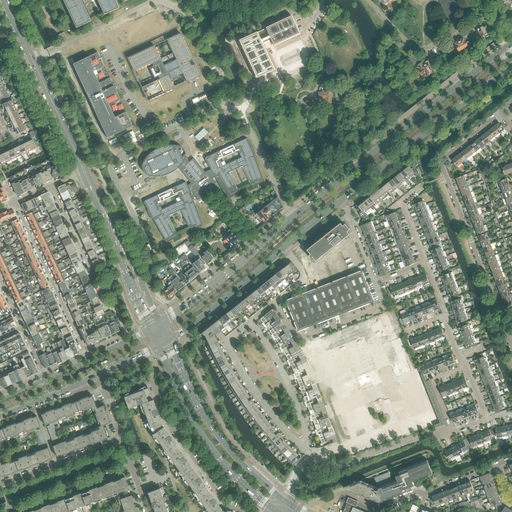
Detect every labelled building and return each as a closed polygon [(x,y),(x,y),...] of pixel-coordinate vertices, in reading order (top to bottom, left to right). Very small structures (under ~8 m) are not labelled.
[(97,0),(104,14),(118,8),(114,0),(63,0),(76,27),(90,21),(80,0),(97,0)] [(440,0),(439,1),(452,28),(464,22),(462,16),(459,18),(457,12),(459,11),(454,0),(451,1),(450,0),(440,0)] [(254,34),(238,42),(256,78),(272,70),(258,41),(295,23),(293,21),(291,22),(288,14),(253,31),(254,34)] [(488,33),(491,31),(489,27),(487,28),(485,25),(480,28),(477,30),(479,32),(481,37),(484,35),(486,37),(490,35),(488,33)] [(200,76),(194,64),(191,65),(189,61),(192,60),(180,33),(167,40),(173,53),(160,59),(154,45),(127,58),(134,71),(152,63),(153,66),(149,68),(154,78),(158,76),(159,79),(141,87),(144,93),(145,95),(148,101),(174,88),(173,87),(170,79),(182,73),(186,81),(187,82),(200,76)] [(469,47),(468,45),(465,40),(464,38),(460,40),(460,38),(459,39),(457,40),(457,41),(454,43),(456,45),(455,45),(459,52),(464,49),(465,50),(469,48),(468,47),(469,47)] [(120,100),(116,91),(110,78),(99,83),(93,71),(104,66),(97,52),(72,64),(107,138),(132,126),(129,120),(127,121),(126,119),(128,118),(125,112),(114,117),(109,105),(120,100)] [(433,66),(432,65),(428,60),(425,63),(420,60),(421,59),(420,58),(420,56),(419,55),(417,54),(416,53),(406,60),(406,61),(407,62),(408,64),(411,66),(418,62),(422,63),(417,67),(420,71),(420,72),(420,73),(420,74),(421,74),(422,74),(422,75),(425,78),(436,70),(433,66)] [(0,99),(8,96),(0,78),(0,99)] [(331,89),(326,89),(326,93),(318,93),(318,98),(326,99),(326,113),(331,113),(331,110),(343,110),(343,105),(331,104),(331,89)] [(194,104),(207,98),(205,94),(192,100),(194,104)] [(1,111),(14,105),(13,102),(12,103),(11,100),(3,104),(4,106),(0,108),(1,111)] [(15,110),(14,107),(15,107),(14,105),(1,111),(2,113),(6,111),(8,114),(16,110),(16,109),(15,110)] [(6,121),(18,115),(17,112),(16,110),(8,114),(9,116),(5,118),(6,121)] [(20,120),(19,117),(20,117),(18,115),(6,121),(7,123),(11,121),(12,124),(20,120),(21,120),(21,119),(20,120)] [(11,131),(23,125),(22,122),(20,120),(12,124),(14,126),(10,128),(11,131)] [(504,129),(499,123),(498,122),(496,124),(496,125),(494,126),(499,133),(504,129)] [(25,130),(24,127),(23,125),(11,131),(12,133),(16,131),(17,134),(20,133),(21,136),(26,133),(24,130),(26,130),(25,129),(25,130)] [(499,133),(494,126),(492,128),(489,129),(490,130),(489,130),(495,137),(499,133)] [(495,137),(489,130),(486,132),(487,132),(485,134),(490,140),(495,137)] [(36,148),(32,139),(35,138),(33,134),(28,137),(30,140),(27,142),(31,150),(32,150),(31,150),(34,148),(34,149),(36,148)] [(490,140),(485,134),(483,136),(482,135),(480,137),(480,138),(485,144),(490,140)] [(485,144),(480,138),(479,137),(477,139),(477,140),(475,141),(481,148),(482,149),(483,149),(486,147),(486,146),(485,144)] [(31,150),(27,142),(25,143),(23,139),(20,140),(26,153),(29,152),(28,151),(31,150)] [(202,225),(202,224),(192,198),(195,197),(197,200),(206,193),(203,190),(206,188),(207,189),(215,182),(212,179),(214,177),(226,198),(227,198),(228,198),(239,193),(229,173),(242,166),(252,187),(262,182),(263,182),(263,181),(254,155),(250,156),(249,153),(253,152),(251,147),(251,146),(250,147),(248,140),(248,139),(247,139),(246,139),(245,139),(206,157),(205,157),(205,158),(205,159),(205,160),(211,171),(200,176),(187,160),(188,160),(186,157),(185,158),(185,157),(185,156),(185,155),(185,154),(185,153),(185,152),(185,151),(184,151),(184,150),(183,149),(182,148),(182,147),(181,147),(180,146),(179,146),(178,146),(177,145),(175,145),(173,145),(171,145),(169,145),(167,145),(165,146),(163,146),(162,146),(160,147),(158,148),(157,148),(155,149),(153,150),(152,151),(151,152),(150,153),(148,154),(147,156),(145,158),(143,161),(143,162),(142,163),(142,164),(142,165),(142,166),(142,167),(142,168),(142,169),(142,170),(143,171),(143,172),(144,173),(145,173),(146,174),(147,175),(148,175),(150,176),(151,176),(152,176),(154,177),(156,177),(158,176),(160,176),(162,176),(164,175),(166,175),(167,174),(169,174),(171,173),(173,172),(174,171),(176,170),(175,168),(177,167),(178,166),(179,165),(194,183),(188,188),(187,184),(187,183),(186,183),(185,182),(184,182),(145,200),(145,201),(144,201),(144,202),(144,203),(144,204),(147,210),(147,211),(147,210),(149,215),(154,213),(155,216),(152,218),(165,241),(166,242),(167,242),(177,237),(176,234),(167,216),(181,210),(191,231),(201,226),(202,226),(202,225)] [(26,153),(20,140),(18,141),(20,145),(17,146),(21,155),(22,155),(21,154),(24,153),(24,154),(26,153)] [(481,148),(475,141),(473,143),(473,142),(470,144),(471,145),(476,152),(481,148)] [(21,155),(17,146),(15,148),(13,144),(10,145),(16,157),(19,156),(18,156),(21,155)] [(16,157),(10,145),(8,146),(10,150),(7,151),(11,160),(12,160),(11,159),(14,158),(14,159),(16,157)] [(476,152),(471,145),(470,145),(468,147),(466,149),(471,155),(476,152)] [(11,160),(7,151),(5,152),(3,149),(0,150),(6,162),(9,161),(8,161),(11,160)] [(471,155),(466,149),(464,151),(463,150),(461,152),(461,153),(466,159),(471,155)] [(466,159),(461,153),(460,152),(458,154),(459,155),(456,156),(462,163),(466,159)] [(457,167),(462,163),(456,156),(454,158),(454,157),(452,159),(452,160),(454,163),(451,165),(455,170),(458,168),(457,167)] [(418,171),(415,166),(418,164),(416,161),(411,165),(412,166),(410,167),(409,166),(405,169),(411,177),(414,175),(415,177),(418,174),(419,174),(419,173),(419,172),(418,171)] [(510,173),(507,165),(502,167),(505,175),(505,176),(508,174),(510,173)] [(52,174),(53,173),(52,172),(53,172),(51,167),(47,169),(45,166),(42,168),(43,169),(48,181),(54,178),(52,174)] [(61,175),(57,166),(56,166),(54,167),(54,166),(51,167),(53,172),(52,172),(53,173),(52,174),(54,178),(61,175)] [(48,181),(43,169),(38,172),(39,173),(41,178),(40,178),(40,179),(39,180),(41,184),(48,181)] [(411,177),(405,169),(401,173),(408,182),(410,181),(408,179),(411,177)] [(39,180),(40,179),(40,178),(41,178),(39,173),(34,175),(34,176),(32,177),(36,186),(41,184),(39,180)] [(408,182),(401,173),(396,176),(400,180),(403,184),(406,182),(407,183),(408,182)] [(36,186),(32,177),(31,175),(26,178),(28,184),(28,185),(27,186),(29,190),(36,186)] [(466,181),(464,175),(456,178),(456,179),(457,182),(457,181),(458,184),(466,181)] [(403,184),(400,180),(396,176),(392,179),(400,189),(401,188),(400,186),(403,184)] [(28,185),(28,184),(26,178),(18,181),(24,192),(29,190),(27,186),(28,185)] [(400,189),(392,179),(388,183),(394,191),(397,189),(398,190),(400,189)] [(509,184),(508,182),(509,182),(507,179),(499,181),(496,182),(498,188),(501,187),(509,184)] [(24,192),(18,181),(12,184),(17,195),(24,192)] [(468,187),(466,181),(458,184),(459,186),(459,187),(460,189),(460,190),(468,187)] [(394,191),(388,183),(384,186),(391,196),(393,195),(392,193),(394,191)] [(8,200),(1,184),(0,185),(0,187),(2,192),(0,192),(0,194),(2,200),(3,202),(8,200)] [(67,190),(71,189),(69,185),(65,187),(64,184),(58,187),(58,188),(60,194),(67,190)] [(511,189),(510,186),(510,187),(509,184),(501,187),(503,193),(511,190),(511,189)] [(391,196),(384,186),(379,190),(386,198),(388,195),(390,197),(391,196)] [(470,192),(468,187),(460,190),(461,190),(460,190),(461,193),(462,193),(463,195),(470,192)] [(386,198),(379,190),(375,193),(383,202),(384,201),(383,200),(386,198)] [(511,195),(511,190),(503,193),(505,199),(511,195)] [(44,202),(52,198),(49,193),(47,192),(35,198),(38,205),(41,204),(40,201),(42,200),(41,199),(42,199),(44,202)] [(473,198),(470,192),(463,195),(464,198),(463,198),(464,201),(465,200),(465,201),(473,198)] [(383,202),(375,193),(371,196),(377,204),(380,202),(381,204),(383,202)] [(282,207),(277,196),(274,198),(275,199),(270,202),(277,211),(282,207)] [(377,204),(371,196),(367,200),(374,209),(376,208),(375,206),(377,204)] [(38,205),(35,198),(30,200),(34,208),(38,206),(38,205)] [(44,210),(55,205),(52,198),(44,202),(46,207),(44,209),(42,205),(39,207),(41,211),(44,210)] [(475,203),(473,198),(465,201),(464,201),(465,204),(466,204),(467,206),(475,203)] [(66,207),(80,201),(79,199),(72,202),(71,199),(64,202),(66,207)] [(426,205),(425,202),(423,203),(422,201),(420,202),(419,199),(413,202),(414,204),(412,205),(413,207),(415,206),(417,209),(426,205)] [(374,209),(367,200),(363,203),(369,211),(372,209),(373,210),(374,209)] [(79,207),(77,204),(80,203),(80,201),(66,207),(69,211),(78,207),(79,207)] [(29,210),(26,202),(21,204),(26,215),(30,213),(29,210)] [(277,211),(270,202),(267,205),(266,204),(264,205),(265,206),(271,214),(272,215),(277,211)] [(369,211),(363,203),(358,206),(361,210),(359,212),(361,217),(366,213),(369,211)] [(477,209),(475,203),(467,206),(468,209),(467,209),(468,212),(469,212),(477,209)] [(57,210),(55,205),(44,210),(45,212),(44,212),(45,214),(46,214),(46,215),(49,214),(57,210)] [(427,211),(426,209),(427,208),(426,205),(417,209),(418,212),(416,213),(416,215),(427,211)] [(269,215),(271,214),(265,206),(264,207),(256,213),(257,214),(255,215),(258,218),(259,217),(263,222),(270,216),(269,215)] [(71,216),(86,209),(85,207),(80,209),(79,209),(78,207),(69,211),(71,216)] [(82,216),(81,213),(84,211),(86,210),(86,209),(71,216),(73,220),(82,216)] [(479,214),(477,209),(469,212),(470,215),(471,217),(482,213),(479,214)] [(47,220),(59,215),(57,210),(49,214),(50,216),(46,218),(47,220)] [(12,217),(9,211),(7,212),(7,211),(2,213),(5,220),(10,218),(12,217)] [(396,217),(395,214),(398,213),(397,211),(387,215),(387,218),(386,218),(387,221),(396,217)] [(430,215),(429,213),(428,213),(427,211),(416,215),(417,217),(419,216),(421,219),(430,215)] [(484,219),(482,213),(471,217),(472,220),(473,223),(481,220),(484,219)] [(37,221),(36,218),(40,217),(39,215),(28,220),(30,224),(37,221)] [(61,219),(59,215),(47,220),(45,221),(46,222),(48,222),(52,220),(53,223),(61,219)] [(432,221),(430,216),(430,215),(421,219),(422,222),(420,223),(420,225),(431,221),(432,221)] [(75,224),(88,219),(86,216),(83,218),(82,216),(73,220),(75,224)] [(401,222),(400,220),(398,221),(396,217),(387,221),(388,224),(390,224),(390,226),(400,222),(401,222)] [(9,229),(19,224),(17,219),(10,222),(12,225),(8,227),(9,229)] [(53,228),(63,224),(61,219),(53,223),(54,225),(52,226),(53,228)] [(87,224),(86,222),(89,221),(88,219),(75,224),(77,229),(87,224)] [(46,222),(45,221),(45,220),(42,222),(42,221),(38,223),(37,221),(30,224),(33,229),(46,222)] [(483,226),(481,220),(473,223),(474,223),(473,224),(474,226),(475,226),(476,229),(483,226)] [(41,230),(40,227),(44,225),(47,224),(46,222),(33,229),(34,233),(41,230)] [(374,226),(373,224),(371,224),(370,222),(360,226),(360,228),(363,227),(364,230),(374,226)] [(400,228),(399,224),(402,223),(401,222),(400,222),(390,226),(391,228),(390,229),(391,231),(400,228)] [(339,223),(306,250),(309,254),(307,255),(309,257),(309,258),(311,256),(314,261),(315,260),(316,259),(317,259),(319,257),(348,234),(346,231),(348,229),(344,224),(341,226),(339,223)] [(65,228),(63,224),(53,228),(54,230),(56,229),(58,232),(65,228)] [(89,230),(87,224),(77,229),(79,234),(89,230)] [(435,231),(434,229),(435,228),(434,225),(425,229),(426,232),(424,233),(424,235),(435,231)] [(374,232),(373,230),(375,229),(374,226),(364,230),(365,234),(363,235),(364,236),(374,232)] [(486,231),(483,226),(476,229),(477,231),(476,231),(477,234),(478,234),(486,231)] [(91,234),(90,231),(92,230),(92,231),(93,230),(95,229),(94,228),(95,228),(95,227),(92,228),(89,230),(79,234),(81,239),(91,234)] [(13,237),(23,233),(21,228),(15,231),(16,234),(12,235),(13,237)] [(57,237),(68,233),(65,228),(58,232),(55,233),(56,235),(53,237),(54,239),(57,237)] [(405,232),(404,230),(402,231),(400,228),(391,231),(392,235),(394,234),(394,236),(405,232)] [(37,238),(47,233),(46,231),(43,233),(41,230),(34,233),(37,238)] [(241,239),(237,235),(234,231),(225,238),(225,239),(224,240),(226,243),(228,242),(232,247),(238,242),(237,242),(241,239)] [(438,235),(437,233),(435,233),(435,231),(424,235),(425,237),(427,236),(429,239),(438,235)] [(378,237),(377,234),(375,234),(374,232),(364,236),(364,238),(367,237),(368,240),(378,237)] [(404,238),(403,234),(406,233),(405,232),(394,236),(395,238),(394,238),(395,241),(404,238)] [(46,239),(45,237),(48,235),(47,233),(37,238),(39,242),(46,239)] [(70,237),(68,233),(57,237),(58,239),(61,238),(62,241),(70,237)] [(489,239),(486,233),(478,236),(479,236),(478,237),(479,239),(480,239),(481,242),(489,239)] [(93,239),(91,234),(81,239),(83,243),(93,239)] [(439,241),(438,239),(439,238),(438,235),(429,239),(430,242),(428,243),(428,245),(430,245),(431,247),(437,245),(436,242),(439,241)] [(18,247),(28,242),(25,237),(19,240),(20,243),(17,245),(18,247)] [(48,244),(47,241),(50,240),(49,237),(46,239),(39,242),(41,247),(48,244)] [(64,247),(72,243),(70,237),(62,241),(63,244),(58,247),(59,249),(64,247)] [(378,242),(377,240),(379,240),(378,237),(368,240),(369,244),(367,245),(368,246),(378,242)] [(409,242),(408,240),(406,241),(404,238),(395,241),(396,244),(398,244),(398,246),(400,245),(409,242)] [(92,244),(91,242),(94,241),(93,240),(94,240),(93,239),(83,243),(85,247),(92,244)] [(491,244),(489,239),(481,242),(482,244),(481,244),(482,247),(483,247),(491,244)] [(382,246),(381,244),(379,244),(378,242),(368,246),(368,248),(371,247),(372,250),(382,246)] [(408,248),(407,244),(410,244),(409,242),(400,245),(398,246),(399,248),(398,249),(399,251),(400,251),(408,248)] [(74,247),(72,243),(64,247),(65,249),(63,250),(64,252),(74,247)] [(493,249),(496,248),(494,243),(491,244),(483,247),(483,248),(482,248),(483,251),(484,250),(485,253),(493,250),(493,249)] [(95,251),(103,248),(102,245),(97,248),(88,252),(89,256),(96,253),(95,251)] [(443,252),(442,249),(441,250),(440,247),(438,248),(437,245),(431,247),(432,250),(429,251),(430,253),(433,252),(434,255),(443,252)] [(52,252),(51,250),(54,248),(53,246),(43,251),(45,256),(52,252)] [(382,252),(381,250),(383,249),(382,246),(372,250),(373,254),(371,255),(372,256),(382,252)] [(76,252),(74,247),(64,252),(61,254),(61,255),(65,254),(67,253),(69,256),(76,252)] [(203,265),(204,264),(205,263),(202,259),(202,260),(199,256),(200,255),(193,247),(190,250),(195,256),(194,256),(195,257),(194,258),(194,257),(190,260),(200,273),(203,270),(206,268),(203,265)] [(214,258),(204,247),(203,248),(205,251),(200,255),(207,264),(208,264),(210,263),(210,261),(214,258)] [(402,256),(413,252),(412,250),(410,251),(408,248),(400,251),(399,251),(400,255),(402,254),(402,256)] [(495,255),(493,250),(485,253),(486,255),(485,256),(486,258),(487,258),(495,255)] [(24,260),(34,256),(32,251),(25,254),(26,256),(23,258),(24,260)] [(65,263),(78,257),(76,252),(69,256),(70,258),(64,261),(65,263)] [(92,261),(104,256),(106,255),(105,252),(97,256),(96,253),(89,256),(92,261)] [(386,257),(384,254),(383,254),(382,252),(372,256),(372,258),(375,257),(376,260),(386,257)] [(412,258),(411,255),(413,254),(413,252),(402,256),(403,258),(402,259),(403,262),(412,258)] [(444,257),(443,255),(445,255),(443,252),(434,255),(435,259),(433,259),(433,261),(444,257)] [(55,259),(58,257),(61,255),(61,254),(58,255),(57,255),(47,260),(49,265),(56,261),(55,259)] [(181,262),(188,257),(185,254),(179,259),(181,262)] [(500,260),(498,255),(495,255),(487,258),(487,259),(488,262),(489,264),(497,261),(500,260)] [(103,261),(102,259),(104,258),(104,256),(92,261),(94,266),(103,261)] [(0,266),(6,263),(5,261),(9,260),(8,257),(4,259),(0,261),(0,266)] [(386,262),(385,260),(387,260),(386,257),(376,260),(377,264),(375,265),(376,266),(386,262)] [(447,262),(446,259),(444,259),(444,257),(433,261),(434,263),(437,262),(438,265),(447,262)] [(156,258),(149,261),(152,268),(159,265),(156,258)] [(417,262),(416,260),(414,261),(412,258),(403,262),(404,265),(406,264),(406,266),(417,262)] [(28,269),(38,264),(36,260),(29,263),(30,265),(27,267),(28,269)] [(73,271),(83,267),(80,261),(73,264),(71,266),(72,268),(68,270),(70,273),(73,271)] [(299,271),(294,265),(291,261),(287,264),(288,265),(286,266),(292,273),(294,275),(299,271)] [(499,267),(497,261),(489,264),(490,266),(490,267),(491,270),(491,269),(492,270),(499,267)] [(390,267),(388,264),(387,264),(386,262),(376,266),(376,268),(379,267),(380,271),(390,267)] [(448,268),(447,265),(448,265),(447,262),(438,265),(439,269),(437,270),(438,271),(439,271),(440,274),(446,271),(445,269),(448,268)] [(61,271),(59,269),(66,265),(66,264),(65,263),(51,269),(54,274),(61,271)] [(41,270),(38,264),(28,269),(29,271),(32,269),(34,273),(41,270)] [(292,273),(286,266),(285,264),(281,267),(288,276),(292,273)] [(198,273),(193,267),(191,269),(188,265),(186,267),(194,277),(198,274),(198,273)] [(10,272),(9,270),(13,268),(12,266),(1,271),(3,275),(10,272)] [(190,280),(185,274),(183,275),(179,270),(178,271),(175,267),(173,269),(177,273),(185,284),(190,280)] [(194,277),(186,267),(184,269),(187,272),(185,274),(190,280),(194,277)] [(288,276),(281,267),(277,270),(284,279),(288,276)] [(390,273),(389,270),(391,270),(390,267),(380,271),(381,274),(379,275),(380,277),(390,273)] [(502,272),(499,267),(492,270),(491,270),(492,273),(493,273),(494,275),(502,272)] [(177,273),(173,269),(172,268),(171,269),(168,271),(173,277),(175,275),(175,274),(177,273)] [(32,279),(43,274),(41,270),(34,273),(35,275),(31,277),(32,279)] [(56,279),(70,273),(68,270),(66,271),(61,273),(61,271),(54,274),(56,279)] [(284,279),(277,270),(274,273),(282,284),(286,281),(284,279)] [(75,280),(86,274),(85,271),(78,274),(79,275),(74,277),(75,280)] [(369,290),(366,282),(365,280),(362,272),(361,271),(360,271),(359,271),(347,276),(346,277),(358,308),(361,307),(365,305),(368,304),(368,303),(373,301),(373,300),(370,292),(369,290)] [(454,277),(452,272),(450,273),(447,274),(446,271),(440,274),(441,276),(440,277),(440,279),(443,278),(444,281),(454,277)] [(504,278),(502,272),(494,275),(495,278),(494,278),(495,281),(496,281),(504,278)] [(64,280),(63,277),(67,276),(67,275),(70,274),(70,273),(56,279),(58,283),(65,280),(65,279),(64,280)] [(282,284),(274,273),(270,276),(279,287),(282,284)] [(89,279),(87,275),(86,274),(75,280),(73,281),(75,283),(81,280),(82,282),(89,279)] [(424,285),(420,274),(418,275),(419,277),(416,279),(420,288),(423,287),(422,285),(424,285)] [(430,284),(426,275),(423,276),(422,274),(420,274),(424,285),(426,284),(427,286),(430,284)] [(15,282),(13,279),(17,277),(16,275),(5,280),(8,285),(15,282)] [(279,287),(270,276),(266,279),(275,290),(279,287)] [(358,308),(346,277),(345,277),(344,276),(332,282),(331,282),(343,313),(348,311),(348,312),(358,308)] [(184,285),(177,277),(170,283),(177,291),(184,285)] [(420,288),(416,279),(413,280),(412,277),(410,278),(414,289),(416,288),(417,290),(420,288)] [(456,282),(454,277),(444,281),(445,284),(443,285),(444,287),(456,282)] [(60,287),(73,281),(72,278),(66,281),(65,280),(58,283),(60,287)] [(414,289),(410,278),(408,279),(409,281),(406,283),(410,292),(412,291),(412,289),(414,289)] [(506,283),(504,278),(496,281),(495,281),(496,284),(497,284),(498,286),(506,283)] [(36,288),(47,283),(45,279),(38,282),(39,284),(35,285),(36,288)] [(81,288),(91,283),(89,279),(82,282),(82,284),(79,285),(81,288)] [(275,290),(266,279),(262,282),(271,293),(275,290)] [(72,287),(71,285),(75,283),(73,281),(60,287),(62,292),(69,289),(69,288),(72,287)] [(410,292),(406,283),(403,284),(402,281),(400,282),(404,293),(406,292),(407,293),(410,292)] [(177,291),(170,283),(169,282),(167,283),(170,286),(167,288),(172,294),(173,294),(177,291)] [(271,293),(262,282),(259,285),(265,294),(266,294),(267,296),(271,293)] [(343,313),(331,282),(330,283),(329,282),(317,287),(317,288),(316,288),(328,320),(338,316),(338,315),(343,313)] [(404,293),(400,282),(398,283),(399,285),(396,287),(400,296),(403,295),(402,293),(404,293)] [(458,287),(456,282),(444,287),(444,289),(447,288),(448,291),(458,287)] [(508,289),(506,283),(498,286),(499,289),(498,289),(499,292),(500,292),(508,289)] [(172,294),(167,288),(165,289),(161,284),(159,286),(161,288),(168,297),(172,294)] [(19,291),(18,288),(21,287),(20,285),(10,289),(12,294),(19,291)] [(265,294),(259,285),(255,288),(262,297),(265,294)] [(400,296),(396,287),(392,288),(391,285),(390,286),(390,288),(387,289),(390,295),(392,294),(394,297),(396,296),(397,297),(400,296)] [(41,296),(51,292),(49,287),(42,291),(43,293),(40,294),(41,296)] [(64,295),(77,289),(76,287),(70,290),(69,289),(62,292),(64,295)] [(81,298),(94,292),(92,287),(85,290),(86,292),(80,295),(80,296),(81,298)] [(458,293),(459,292),(458,287),(448,291),(449,294),(447,295),(448,297),(449,297),(450,299),(456,297),(455,294),(458,293)] [(262,297),(255,288),(251,291),(258,300),(262,297)] [(328,320),(316,288),(314,289),(314,288),(301,293),(302,294),(300,294),(312,325),(317,323),(318,324),(328,320)] [(76,296),(74,293),(78,291),(77,289),(64,295),(66,301),(76,296)] [(510,295),(508,289),(500,292),(500,293),(501,295),(502,298),(510,295)] [(258,300),(251,291),(247,294),(254,303),(258,300)] [(44,300),(53,296),(51,292),(41,296),(41,298),(40,298),(41,301),(44,300)] [(23,300),(22,297),(26,295),(25,293),(14,298),(16,303),(23,300)] [(254,303),(247,294),(244,297),(250,306),(254,303)] [(312,325),(300,294),(299,295),(299,294),(286,299),(287,300),(285,300),(286,302),(285,302),(288,310),(289,310),(290,312),(289,312),(292,320),(293,320),(294,322),(293,322),(296,330),(297,330),(297,331),(298,331),(298,332),(308,328),(308,327),(312,325)] [(511,300),(511,299),(510,295),(502,298),(503,300),(504,303),(505,303),(511,300)] [(45,305),(55,300),(53,296),(44,300),(45,302),(44,303),(45,305)] [(68,304),(81,298),(80,296),(76,298),(76,296),(66,301),(68,304)] [(250,306),(244,297),(240,300),(247,309),(250,306)] [(463,304),(462,299),(460,299),(457,300),(456,297),(450,299),(451,301),(449,302),(450,304),(452,303),(453,306),(463,304)] [(18,307),(29,303),(27,298),(24,300),(23,299),(23,300),(16,303),(18,307)] [(76,304),(82,300),(81,298),(68,304),(70,309),(77,306),(76,304)] [(439,309),(436,299),(433,300),(433,302),(431,303),(435,313),(437,313),(436,310),(439,309)] [(247,309),(240,300),(236,303),(243,312),(247,309)] [(101,306),(98,301),(91,304),(92,306),(89,308),(90,310),(101,306)] [(435,313),(431,303),(429,304),(428,302),(425,303),(429,313),(432,312),(433,314),(435,313)] [(21,312),(31,307),(29,303),(18,307),(21,312)] [(243,312),(236,303),(232,306),(239,315),(243,312)] [(429,313),(425,303),(422,304),(423,306),(421,307),(425,317),(427,317),(426,314),(429,313)] [(464,309),(463,304),(453,306),(454,310),(452,310),(452,312),(463,309),(464,309)] [(49,314),(59,309),(57,305),(49,308),(47,309),(49,314)] [(239,315),(232,306),(228,309),(235,318),(239,315)] [(425,317),(421,307),(419,308),(418,306),(415,307),(419,317),(422,316),(423,318),(425,317)] [(23,316),(33,312),(31,307),(21,312),(23,316)] [(265,325),(277,315),(272,308),(260,319),(265,325)] [(51,318),(61,313),(59,309),(49,314),(51,318)] [(235,318),(228,309),(225,312),(231,321),(235,318)] [(119,330),(113,316),(110,310),(108,312),(109,314),(110,317),(111,320),(105,323),(106,324),(111,334),(119,330)] [(415,321),(411,311),(409,312),(408,310),(405,311),(409,321),(412,320),(413,322),(415,321)] [(409,321),(405,311),(402,312),(403,314),(401,315),(402,318),(399,319),(402,325),(404,324),(405,325),(407,324),(406,322),(409,321)] [(25,321),(35,316),(33,312),(23,316),(25,321)] [(231,321),(225,312),(221,315),(228,324),(231,321)] [(12,327),(6,315),(5,313),(4,314),(5,316),(3,317),(8,329),(12,327)] [(15,324),(12,317),(10,313),(6,315),(12,327),(15,326),(15,324)] [(52,323),(53,322),(63,317),(61,313),(51,318),(52,320),(51,321),(52,323)] [(467,319),(466,314),(456,317),(457,320),(454,321),(455,323),(456,322),(457,325),(463,323),(463,321),(465,320),(467,319)] [(8,329),(3,317),(1,318),(0,315),(0,320),(5,331),(8,329)] [(228,324),(221,315),(217,318),(226,329),(224,327),(228,324)] [(269,331),(282,321),(277,315),(265,325),(269,331)] [(38,322),(35,316),(25,321),(27,326),(38,322)] [(55,327),(65,322),(63,317),(53,322),(55,327)] [(226,329),(217,318),(213,321),(214,322),(220,330),(222,332),(226,329)] [(274,337),(287,328),(282,321),(269,331),(274,337)] [(40,326),(38,322),(27,326),(30,331),(40,326)] [(57,331),(67,326),(65,322),(55,327),(57,331)] [(217,341),(214,335),(216,333),(220,330),(214,322),(200,334),(201,334),(204,336),(209,345),(217,341)] [(471,329),(469,324),(467,325),(464,326),(463,323),(457,325),(458,328),(457,328),(458,330),(460,329),(461,333),(471,329)] [(101,339),(96,328),(94,329),(91,324),(88,325),(89,328),(96,342),(101,339)] [(111,334),(106,324),(102,326),(101,325),(100,325),(101,327),(98,329),(102,339),(111,334)] [(39,333),(38,330),(41,329),(40,326),(30,331),(32,336),(39,333)] [(64,333),(69,331),(67,326),(57,331),(56,331),(57,334),(58,333),(59,335),(63,333),(64,333)] [(96,342),(89,328),(88,329),(86,326),(83,328),(86,334),(86,335),(91,344),(96,342)] [(445,338),(440,326),(438,327),(439,329),(436,330),(440,340),(445,338)] [(91,344),(86,335),(86,334),(83,328),(83,327),(79,329),(87,345),(88,345),(91,344)] [(278,343),(291,334),(287,328),(274,337),(275,339),(278,343)] [(440,340),(436,330),(433,332),(432,329),(430,330),(434,340),(437,339),(437,341),(440,340)] [(473,334),(471,329),(461,333),(463,336),(460,337),(461,339),(471,335),(473,334)] [(434,340),(430,330),(428,331),(429,333),(426,334),(430,344),(433,343),(432,341),(434,340)] [(44,336),(41,331),(39,333),(32,336),(34,341),(44,336)] [(25,345),(20,335),(20,333),(18,333),(15,334),(20,343),(22,348),(23,351),(27,350),(25,345)] [(430,344),(426,334),(423,336),(422,333),(420,334),(424,344),(427,343),(427,345),(430,344)] [(18,344),(19,343),(20,343),(15,334),(11,336),(18,349),(20,353),(23,351),(22,348),(20,350),(19,349),(20,349),(19,346),(18,344)] [(296,341),(291,334),(278,343),(282,349),(296,341)] [(424,344),(420,334),(418,335),(419,337),(416,338),(420,348),(423,347),(422,345),(424,344)] [(475,339),(474,336),(472,337),(471,335),(461,339),(462,340),(464,340),(465,343),(475,339)] [(18,349),(11,336),(8,338),(14,349),(14,351),(18,349)] [(41,343),(46,341),(44,336),(34,341),(36,345),(41,343)] [(79,351),(71,336),(65,338),(70,347),(74,356),(78,354),(79,351)] [(420,348),(416,338),(413,339),(412,337),(410,338),(410,339),(408,340),(410,346),(413,345),(414,348),(416,347),(417,349),(420,348)] [(14,349),(8,338),(4,340),(10,351),(11,353),(12,352),(12,350),(14,349)] [(74,356),(70,347),(67,348),(63,339),(59,341),(68,358),(70,357),(74,356)] [(475,345),(474,343),(476,342),(475,339),(465,343),(467,346),(464,347),(465,349),(475,345)] [(10,351),(4,340),(1,341),(6,353),(10,351)] [(68,358),(59,341),(54,344),(62,361),(68,358)] [(218,346),(216,342),(218,341),(217,341),(209,345),(207,346),(210,350),(218,346)] [(285,356),(300,348),(296,341),(282,349),(285,356)] [(62,361),(54,344),(54,343),(51,345),(53,348),(50,350),(56,362),(56,363),(57,364),(62,361)] [(220,350),(218,346),(210,350),(212,355),(220,350)] [(56,362),(50,350),(49,347),(47,348),(47,349),(46,350),(48,352),(45,354),(50,365),(56,362)] [(303,355),(300,348),(285,356),(289,363),(303,355)] [(38,372),(27,350),(21,353),(22,355),(31,375),(38,372)] [(222,355),(220,350),(212,355),(214,359),(222,355)] [(50,365),(45,354),(44,353),(39,356),(45,368),(50,365)] [(487,361),(486,358),(485,359),(482,353),(479,355),(480,355),(474,357),(475,360),(473,361),(474,363),(476,362),(478,365),(487,361)] [(456,365),(452,355),(450,355),(449,354),(446,355),(450,364),(453,363),(454,366),(456,365)] [(31,375),(22,355),(20,356),(21,359),(24,366),(22,367),(26,377),(31,375)] [(225,359),(222,355),(214,359),(216,362),(216,363),(225,359)] [(307,362),(303,355),(289,363),(292,369),(307,362)] [(450,364),(446,355),(443,356),(444,358),(442,359),(446,369),(447,368),(446,366),(450,364)] [(20,368),(14,357),(12,358),(15,365),(21,379),(26,377),(22,367),(20,368)] [(446,369),(442,359),(439,360),(439,358),(436,359),(440,368),(443,367),(444,370),(446,369)] [(227,363),(225,359),(216,363),(219,368),(227,363)] [(489,366),(489,364),(487,361),(478,365),(479,368),(477,369),(477,371),(489,366)] [(310,370),(307,362),(292,369),(295,376),(310,370)] [(436,373),(432,363),(430,364),(429,362),(426,363),(430,372),(433,371),(434,374),(436,373)] [(229,367),(227,363),(219,368),(221,372),(229,367)] [(430,372),(426,363),(421,365),(422,367),(423,370),(425,374),(430,372)] [(21,379),(15,365),(11,367),(11,368),(17,381),(21,379)] [(491,371),(489,366),(477,371),(478,373),(480,372),(482,375),(491,371)] [(232,371),(231,370),(229,367),(221,372),(222,374),(223,376),(232,371)] [(12,383),(6,368),(4,369),(5,371),(2,373),(3,375),(7,385),(12,383)] [(17,381),(11,368),(8,370),(7,368),(6,368),(12,383),(17,381)] [(313,377),(310,370),(295,376),(298,383),(313,377)] [(226,380),(234,375),(232,371),(223,376),(226,380)] [(492,377),(491,375),(493,374),(491,371),(482,375),(483,378),(481,379),(481,381),(492,377)] [(228,385),(236,380),(234,375),(226,380),(228,385)] [(468,386),(464,376),(462,377),(463,379),(460,381),(464,390),(467,389),(466,387),(468,386)] [(316,384),(313,377),(298,383),(301,390),(316,384)] [(464,390),(460,381),(456,382),(455,379),(454,380),(458,390),(460,390),(461,391),(464,390)] [(231,389),(239,384),(237,381),(236,380),(228,385),(231,389)] [(458,390),(454,380),(452,381),(453,383),(450,385),(451,388),(454,394),(457,393),(456,391),(458,390)] [(496,387),(495,385),(497,384),(495,381),(486,385),(487,388),(485,389),(485,391),(492,388),(496,387)] [(454,394),(451,388),(450,385),(446,386),(445,383),(444,384),(445,388),(448,394),(450,394),(451,395),(454,394)] [(234,393),(241,388),(239,384),(231,389),(234,393)] [(319,391),(316,384),(301,390),(303,397),(319,391)] [(448,394),(445,388),(444,384),(442,385),(443,387),(439,389),(443,398),(446,397),(446,395),(448,394)] [(500,391),(498,388),(496,389),(496,388),(496,387),(492,388),(485,391),(486,393),(488,392),(490,395),(500,391)] [(153,400),(152,397),(151,393),(150,394),(148,388),(123,396),(128,408),(141,403),(141,404),(153,400)] [(236,397),(244,392),(241,388),(234,393),(236,397)] [(321,398),(319,391),(303,397),(306,404),(321,398)] [(500,397),(499,395),(501,394),(500,391),(490,395),(491,398),(489,399),(489,401),(500,397)] [(239,401),(247,396),(244,392),(236,397),(237,399),(239,401)] [(97,408),(92,396),(88,397),(88,396),(79,400),(75,402),(78,411),(82,410),(83,413),(92,410),(94,409),(97,408)] [(242,405),(250,400),(247,396),(239,401),(242,405)] [(504,401),(502,398),(501,399),(500,397),(489,401),(490,403),(492,402),(494,405),(504,401)] [(324,405),(321,398),(306,404),(309,411),(324,405)] [(162,423),(155,405),(153,400),(141,404),(146,418),(150,428),(162,424),(162,423)] [(244,409),(252,403),(251,402),(250,400),(242,405),(244,409)] [(506,406),(504,401),(494,405),(495,408),(493,409),(493,411),(495,411),(496,413),(502,411),(501,408),(506,406)] [(78,411),(75,402),(71,403),(70,403),(61,406),(62,407),(58,408),(61,417),(65,416),(66,419),(75,416),(74,413),(78,411)] [(247,413),(255,407),(252,403),(244,409),(247,413)] [(479,415),(475,405),(473,406),(472,404),(469,405),(473,415),(476,414),(477,416),(479,415)] [(109,418),(106,409),(105,409),(103,405),(97,408),(94,409),(96,413),(93,414),(96,423),(99,422),(100,425),(101,426),(103,425),(110,423),(108,419),(109,418)] [(327,412),(324,405),(309,411),(311,418),(327,412)] [(473,415),(469,405),(466,406),(467,408),(465,409),(469,419),(471,419),(470,416),(473,415)] [(250,417),(258,411),(255,407),(247,413),(250,417)] [(61,417),(58,408),(54,410),(54,409),(45,412),(45,413),(41,414),(44,424),(48,422),(49,425),(53,424),(58,422),(57,419),(61,417)] [(469,419),(465,409),(463,410),(463,408),(459,409),(463,419),(466,418),(467,420),(469,419)] [(463,419),(459,409),(456,410),(457,412),(455,413),(459,423),(461,423),(460,420),(463,419)] [(253,421),(261,415),(258,411),(250,417),(251,418),(253,421)] [(329,419),(327,412),(311,418),(314,425),(329,419)] [(459,423),(455,413),(453,414),(452,412),(449,413),(453,423),(456,422),(457,424),(459,423)] [(256,425),(264,419),(263,418),(261,415),(253,421),(256,425)] [(40,425),(36,416),(32,418),(32,417),(23,420),(23,421),(19,422),(23,431),(26,430),(28,433),(33,431),(37,430),(36,427),(40,425)] [(259,428),(267,422),(264,419),(256,425),(259,428)] [(332,426),(329,419),(314,425),(317,432),(332,426)] [(23,431),(19,422),(15,424),(15,423),(6,426),(6,427),(2,428),(6,438),(9,436),(11,439),(20,436),(19,433),(23,431)] [(262,432),(270,426),(267,422),(259,428),(262,432)] [(178,448),(166,431),(163,426),(162,424),(150,428),(153,434),(167,455),(178,448)] [(107,437),(103,425),(101,426),(100,425),(98,426),(89,430),(91,433),(87,434),(90,444),(94,442),(94,443),(103,440),(103,439),(107,437)] [(266,436),(273,430),(271,428),(270,426),(262,432),(266,436)] [(335,433),(332,426),(317,432),(320,439),(335,433)] [(503,438),(501,428),(497,429),(497,426),(495,426),(495,428),(492,428),(494,435),(496,434),(497,437),(499,437),(499,439),(503,438)] [(492,436),(494,435),(492,428),(489,430),(488,428),(486,429),(487,431),(484,433),(488,442),(491,441),(490,439),(493,438),(492,436)] [(269,440),(276,433),(273,430),(266,436),(269,440)] [(482,442),(478,432),(476,433),(477,435),(474,437),(478,446),(481,445),(480,443),(482,442)] [(488,442),(484,433),(481,434),(480,432),(478,432),(482,442),(484,441),(485,444),(488,442)] [(90,444),(87,434),(83,436),(81,433),(72,436),(73,439),(70,441),(73,450),(77,449),(86,446),(86,445),(90,444)] [(272,443),(279,437),(276,433),(269,440),(272,443)] [(338,441),(335,433),(320,439),(322,446),(338,441)] [(478,446),(474,437),(471,438),(470,435),(468,436),(469,438),(466,439),(469,445),(471,444),(472,446),(474,445),(475,447),(478,446)] [(73,450),(70,441),(68,437),(64,438),(64,439),(59,441),(55,442),(57,445),(53,447),(56,456),(60,455),(69,452),(69,451),(73,450)] [(275,447),(282,440),(280,438),(279,437),(272,443),(275,447)] [(468,448),(467,446),(469,445),(466,439),(463,440),(462,439),(461,440),(462,442),(459,444),(464,453),(467,451),(466,450),(468,448)] [(278,450),(285,444),(282,440),(275,447),(278,450)] [(282,454),(289,447),(285,444),(278,450),(282,454)] [(464,453),(459,444),(456,446),(455,444),(453,445),(459,454),(460,453),(461,455),(464,453)] [(459,454),(453,445),(451,446),(453,448),(450,450),(455,459),(458,457),(457,455),(459,454)] [(52,458),(48,449),(44,450),(43,447),(39,448),(34,450),(35,453),(31,455),(34,464),(38,463),(39,463),(48,460),(47,459),(52,458)] [(285,457),(292,451),(289,447),(282,454),(285,457)] [(193,469),(181,452),(178,448),(167,455),(182,476),(193,469)] [(455,459),(450,450),(447,452),(445,450),(444,451),(449,460),(451,459),(452,461),(455,459)] [(289,461),(295,454),(292,451),(285,457),(289,461)] [(34,464),(31,455),(27,456),(26,453),(17,456),(18,460),(14,461),(17,470),(22,469),(22,470),(31,466),(34,464)] [(429,454),(427,453),(426,454),(434,474),(433,474),(434,478),(437,477),(437,475),(429,454)] [(293,466),(300,459),(295,454),(289,461),(293,466)] [(17,470),(14,461),(10,463),(9,459),(0,462),(0,476),(0,477),(4,475),(5,476),(14,473),(13,472),(17,470)] [(413,481),(421,478),(433,473),(427,460),(399,472),(400,474),(396,476),(398,480),(393,482),(389,472),(374,478),(378,487),(375,488),(374,487),(371,485),(369,486),(368,484),(365,483),(363,484),(362,482),(361,481),(351,485),(351,484),(344,487),(344,489),(345,489),(357,494),(358,493),(382,503),(381,502),(383,501),(384,501),(412,490),(409,482),(412,481),(413,481)] [(207,490),(196,473),(193,469),(182,476),(197,497),(207,490)] [(492,477),(490,473),(480,477),(482,481),(492,477)] [(129,488),(125,476),(120,478),(120,479),(113,482),(113,481),(108,482),(112,494),(129,488)] [(493,481),(492,477),(482,481),(483,485),(493,481)] [(474,491),(470,481),(466,483),(470,493),(474,491)] [(495,485),(493,481),(483,485),(485,489),(495,485)] [(112,494),(108,482),(104,484),(104,485),(97,487),(92,488),(97,500),(112,494)] [(470,493),(466,483),(462,484),(466,494),(470,493)] [(466,494),(462,484),(458,486),(462,496),(466,494)] [(497,490),(495,485),(485,489),(483,490),(484,494),(487,494),(497,490)] [(462,496),(458,486),(453,488),(457,498),(462,496)] [(97,500),(92,488),(88,490),(89,490),(81,493),(81,492),(75,495),(73,495),(77,507),(79,506),(97,500)] [(167,511),(165,505),(159,488),(147,493),(154,511),(167,511)] [(457,498),(453,488),(449,489),(453,499),(457,498)] [(453,499),(449,489),(445,491),(449,501),(453,499)] [(220,511),(222,511),(210,494),(207,490),(197,497),(207,511),(220,511)] [(498,494),(497,490),(487,494),(488,498),(498,494)] [(449,501),(445,491),(441,493),(445,503),(449,501)] [(445,503),(441,493),(437,494),(441,504),(442,506),(445,505),(444,503),(445,503)] [(441,504),(437,494),(432,496),(434,501),(433,502),(431,506),(435,504),(436,506),(441,504)] [(500,498),(498,494),(488,498),(490,502),(500,498)] [(77,507),(73,495),(72,495),(73,496),(65,499),(65,498),(61,500),(65,511),(77,507)] [(135,507),(134,505),(132,500),(133,499),(131,495),(120,499),(124,511),(134,511),(137,511),(136,507),(135,507)] [(351,511),(354,505),(356,506),(357,504),(358,502),(348,497),(347,500),(346,502),(347,502),(342,511),(351,511)] [(502,502),(500,498),(490,502),(492,506),(495,505),(497,510),(502,505),(501,503),(502,502)] [(63,511),(65,511),(61,500),(57,501),(57,502),(49,505),(49,504),(45,506),(47,511),(63,511)]
